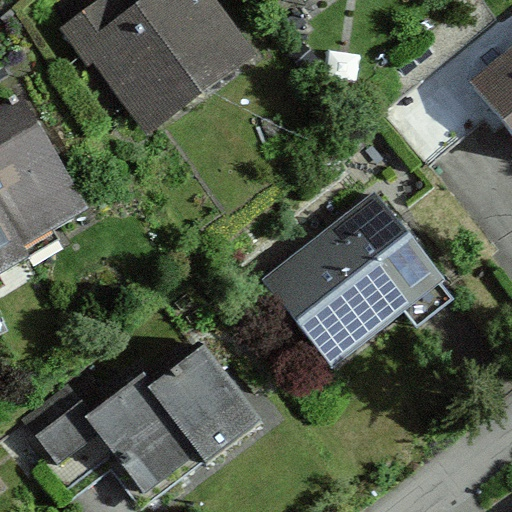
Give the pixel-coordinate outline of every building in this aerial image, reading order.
[(146,115),(195,80),(201,89),(239,62),(193,0),(161,0),(129,24),(111,0),(107,0),(66,30),(86,58),(98,49),(146,115)] [(383,113),(425,163),(490,110),(511,136),(511,13),(498,21),(383,113)] [(0,217),(17,246),(79,209),(55,168),(59,166),(39,130),(33,134),(14,102),(8,105),(12,112),(0,118),(0,217)] [(324,361),(434,274),(374,197),(346,219),(353,228),(271,293),(324,361)] [(0,269),(23,256),(0,217),(0,269)] [(60,490),(109,453),(143,497),(197,456),(204,466),(258,425),(197,345),(147,384),(139,373),(87,413),(69,390),(43,409),(54,423),(26,444),(60,490)]
